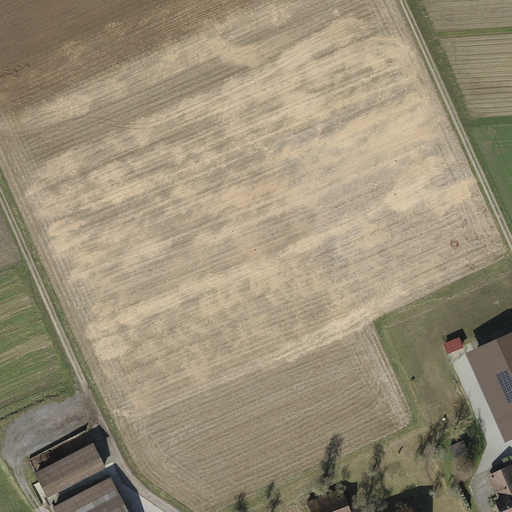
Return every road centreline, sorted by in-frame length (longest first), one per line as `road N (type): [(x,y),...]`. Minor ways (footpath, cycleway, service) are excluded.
road 1 (track): [(511,245),(403,0)]
road 2 (track): [(0,191),(84,384)]
road 3 (residential): [(175,511),(124,467),(84,384)]
